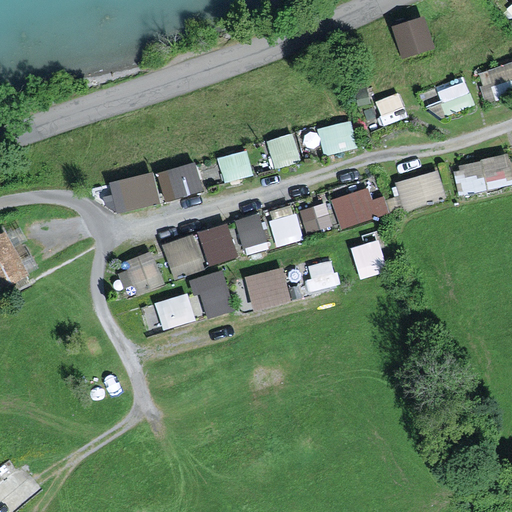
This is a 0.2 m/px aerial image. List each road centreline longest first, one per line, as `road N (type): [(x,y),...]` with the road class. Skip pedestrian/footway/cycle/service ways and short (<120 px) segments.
road 1 (unclassified): [(414,0),(327,38),(0,148)]
road 2 (track): [(511,121),(377,150),(110,239)]
road 3 (track): [(108,304),(110,239),(97,216),(67,198),(0,204)]
road 4 (track): [(150,393),(122,423),(0,511)]
road 5 (track): [(108,304),(161,416)]
